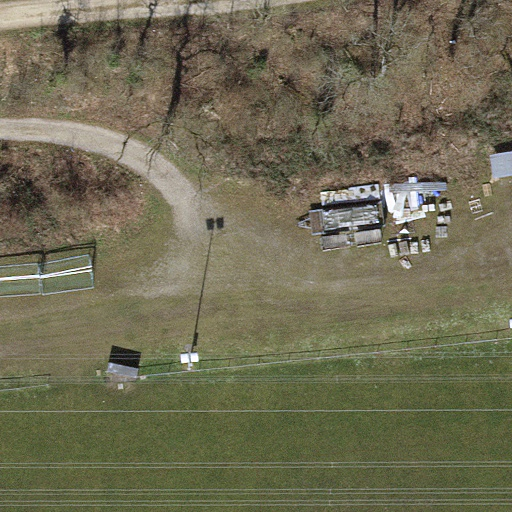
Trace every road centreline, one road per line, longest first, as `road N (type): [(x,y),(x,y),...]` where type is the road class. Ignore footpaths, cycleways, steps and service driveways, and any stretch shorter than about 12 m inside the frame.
road 1 (track): [(0,128),(63,131),(164,170),(204,213),(214,271)]
road 2 (track): [(214,0),(0,20)]
